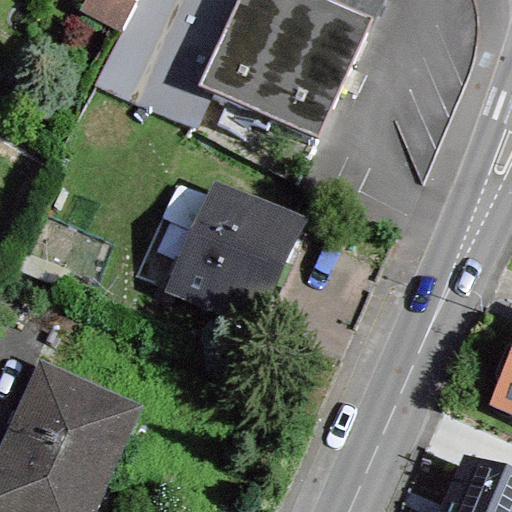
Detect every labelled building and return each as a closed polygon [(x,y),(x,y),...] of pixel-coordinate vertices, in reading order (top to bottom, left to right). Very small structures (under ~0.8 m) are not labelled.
[(92,0),(86,9),(127,33),(139,10),(123,0),(92,0)] [(387,0),(144,0),(141,5),(139,10),(127,33),(102,80),(199,129),(216,98),(321,146),(360,62),(387,0)] [(288,235),(219,202),(176,291),(257,329),(280,281),(269,276),(275,262),(288,235)] [(511,411),(511,379),(500,406),(511,411)] [(96,397),(64,383),(5,511),(108,511),(115,497),(120,486),(123,487),(144,442),(87,416),(96,397)] [(454,511),(511,511),(511,487),(472,471),(454,511)]
